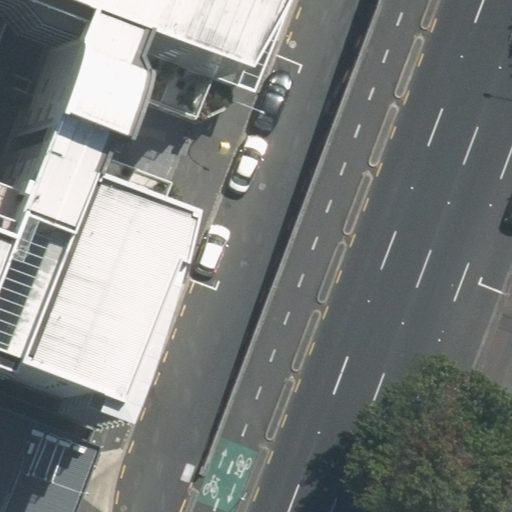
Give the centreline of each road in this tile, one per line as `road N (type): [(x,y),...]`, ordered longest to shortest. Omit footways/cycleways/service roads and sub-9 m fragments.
road 1 (residential): [(149,511),(159,459),(331,0)]
road 2 (primary): [(325,511),(511,15)]
